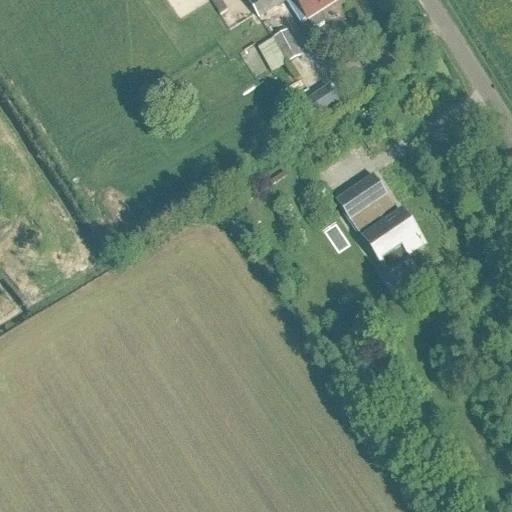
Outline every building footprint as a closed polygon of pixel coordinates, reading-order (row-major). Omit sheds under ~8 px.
[(219,0),(214,0),(210,3),(220,17),(227,12),(219,0)] [(280,0),(259,0),(248,8),(259,24),(285,7),(280,0)] [(336,0),(295,0),(292,2),(306,25),(307,24),(312,32),(317,33),(323,29),(324,24),(319,16),(339,4),(336,0)] [(257,52),(270,75),(302,57),(288,34),(257,52)] [(329,89),(301,107),(311,122),(338,104),(329,89)] [(335,204),(349,225),(353,222),(364,239),(361,241),(378,267),(401,251),(408,261),(426,249),(412,228),(408,231),(373,178),(335,204)]
